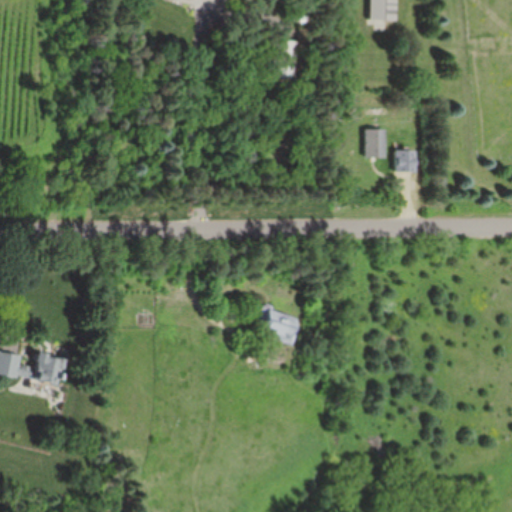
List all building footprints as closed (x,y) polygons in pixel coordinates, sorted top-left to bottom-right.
[(396,0),(368,0),(369,19),(397,19),(396,0)] [(271,78),(296,78),(296,39),(271,39),(271,78)] [(364,159),(386,159),(386,129),(364,129),(364,159)] [(410,156),(397,156),(397,170),(410,170),(410,156)] [(292,342),(299,316),(262,305),(254,332),(292,342)] [(0,373),(58,383),(62,356),(38,352),(35,371),(18,369),(21,354),(0,350),(0,373)]
